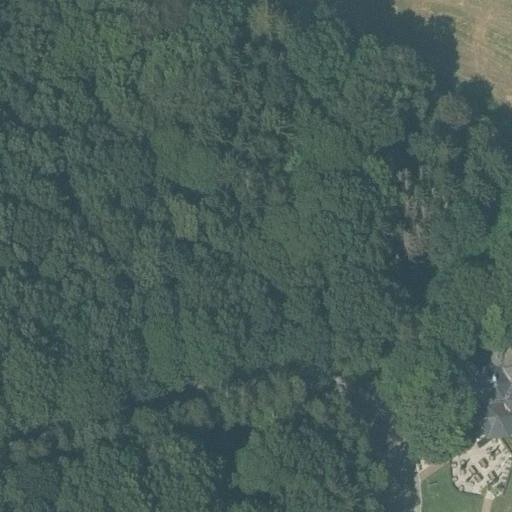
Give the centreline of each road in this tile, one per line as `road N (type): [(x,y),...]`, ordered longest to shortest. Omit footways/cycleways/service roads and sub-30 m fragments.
road 1 (tertiary): [(0,466),(250,385),(301,381),(362,412)]
road 2 (unclassified): [(362,412),(511,310)]
